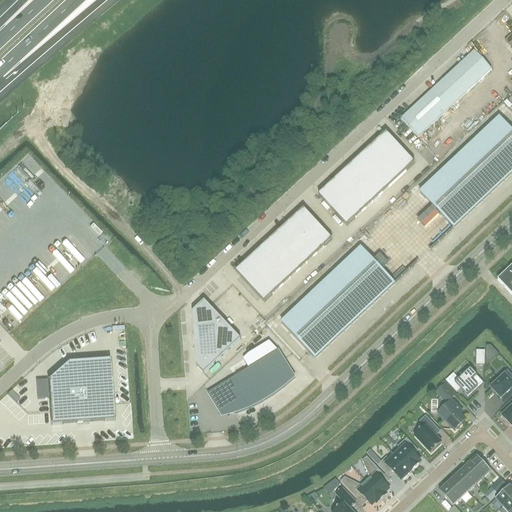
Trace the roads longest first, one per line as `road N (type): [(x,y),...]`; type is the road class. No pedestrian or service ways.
road 1 (unclassified): [(503,0),(154,324)]
road 2 (secondary): [(159,458),(241,450),(288,428),(511,224)]
road 3 (track): [(185,290),(38,138)]
road 4 (unclassified): [(0,387),(85,322),(114,314),(154,324)]
road 5 (residential): [(393,511),(480,432),(511,466)]
road 6 (secondary): [(0,470),(159,458)]
road 7 (unknown): [(120,271),(64,211),(35,211),(0,235)]
road 8 (unclassified): [(154,324),(159,458)]
